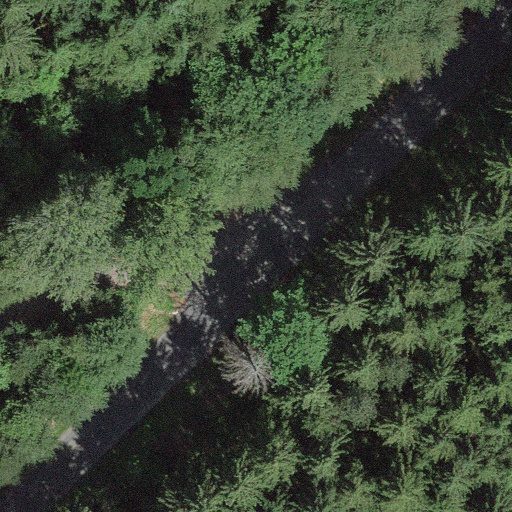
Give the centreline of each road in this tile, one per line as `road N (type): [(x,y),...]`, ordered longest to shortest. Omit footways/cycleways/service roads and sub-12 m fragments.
road 1 (tertiary): [(36,511),(511,38)]
road 2 (track): [(0,327),(200,246),(282,269)]
